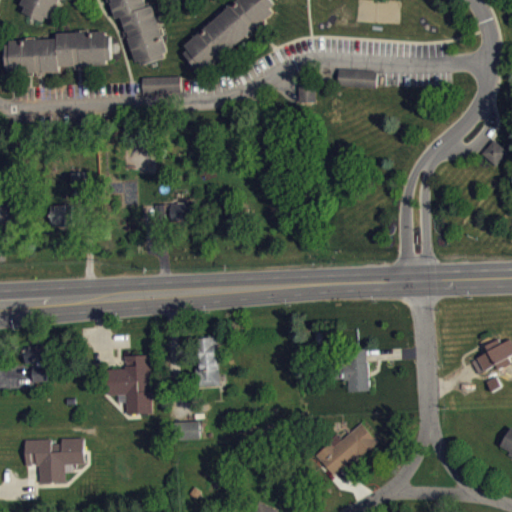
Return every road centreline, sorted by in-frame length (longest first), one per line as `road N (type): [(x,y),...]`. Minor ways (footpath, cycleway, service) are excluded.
road 1 (secondary): [(0,302),(511,276)]
road 2 (residential): [(0,107),(225,96),(306,61),(334,58),(491,59)]
road 3 (residential): [(425,280),(426,173),(443,151),(483,136),(491,120),(480,100)]
road 4 (residential): [(480,100),(416,168),(407,210),(409,281)]
road 5 (residential): [(429,430),(425,280)]
